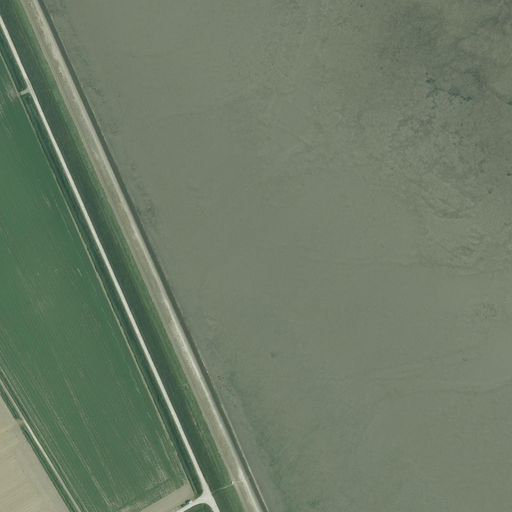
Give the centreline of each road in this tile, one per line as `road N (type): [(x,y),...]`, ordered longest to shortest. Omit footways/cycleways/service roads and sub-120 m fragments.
road 1 (unclassified): [(208,495),(0,19)]
road 2 (unclassified): [(81,511),(0,375)]
